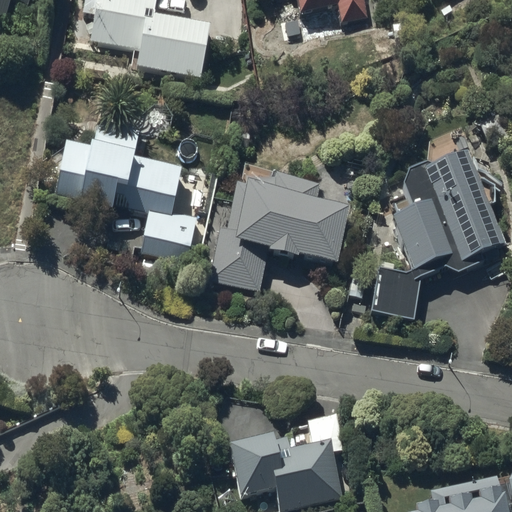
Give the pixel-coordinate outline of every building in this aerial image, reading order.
[(0,0),(0,21),(7,24),(12,8),(28,14),(33,0),(0,0)] [(139,76),(202,88),(211,41),(156,30),(159,12),(96,0),(88,0),(83,26),(97,28),(93,49),(142,58),(139,76)] [(339,16),(343,32),(369,26),(362,0),(287,0),(289,6),(297,4),(302,24),(339,16)] [(429,0),(435,9),(447,0),(429,0)] [(499,118),(473,129),(482,151),(508,140),(499,118)] [(65,151),(55,198),(99,208),(98,213),(114,216),(116,211),(149,218),(140,258),(144,259),(142,267),(155,270),(157,262),(186,268),(196,223),(172,218),(182,174),(135,164),(141,136),(97,127),(91,156),(65,151)] [(405,207),(392,212),(397,224),(390,227),(410,276),(403,278),(376,275),(371,320),(414,325),(419,284),(443,274),(457,279),(487,265),(484,259),(503,250),(463,162),(431,177),(430,176),(429,176),(428,176),(426,176),(425,176),(424,176),(423,176),(422,176),(420,176),(419,176),(418,176),(417,177),(416,177),(414,177),(413,178),(412,178),(411,179),(410,180),(409,180),(408,181),(407,182),(407,183),(406,184),(405,185),(404,186),(404,187),(403,188),(403,189),(402,190),(402,191),(401,192),(401,193),(401,195),(401,196),(400,197),(405,207)] [(271,177),(245,171),(241,190),(235,189),(225,235),(221,234),(210,285),(260,296),(267,266),(301,273),(302,268),(341,276),(354,211),(320,203),(324,185),(271,174),(271,177)] [(274,443),(230,453),(241,503),(275,496),(278,511),(295,511),(343,502),(333,459),(342,457),(336,426),(308,432),(313,452),(291,457),(288,444),(275,447),(274,443)] [(511,511),(511,481),(511,482),(511,483),(510,483),(509,484),(508,485),(508,486),(507,487),(506,488),(506,489),(505,490),(505,491),(505,492),(508,508),(501,509),(495,482),(429,497),(431,511),(511,511)]
